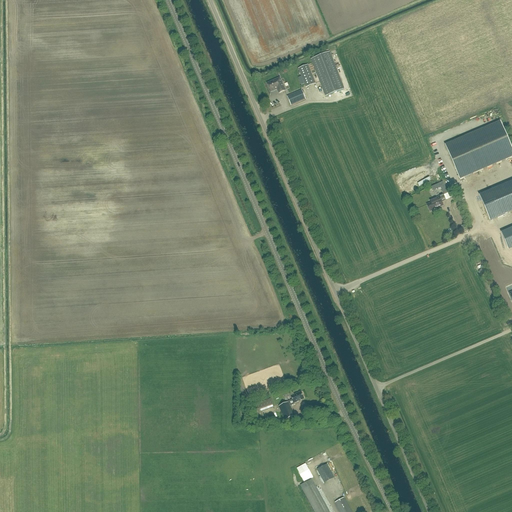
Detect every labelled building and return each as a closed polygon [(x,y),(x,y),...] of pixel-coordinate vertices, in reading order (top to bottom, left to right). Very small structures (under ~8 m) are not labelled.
[(345,90),(332,53),(313,59),(326,97),(345,90)] [(310,65),(300,69),(307,88),(316,84),(310,65)] [(285,91),(279,79),(267,84),(270,93),(277,90),(279,94),(285,91)] [(288,95),(292,106),(307,101),(304,90),(288,95)] [(480,119),(475,121),(476,126),(488,123),(486,116),(480,118),(480,119)] [(511,157),(511,149),(500,122),(445,145),(460,180),(511,157)] [(511,181),(479,195),(490,221),(511,212),(511,181)] [(443,182),(432,187),(433,191),(441,188),(444,195),(448,193),(443,182)] [(445,200),(443,195),(438,197),(439,200),(427,205),(430,212),(443,206),(441,202),(445,200)] [(304,399),(301,392),(291,397),(292,400),(288,401),(289,402),(279,407),(285,421),(295,416),(290,406),(295,404),(294,403),(304,399)] [(276,410),(273,404),(260,410),(262,414),(267,412),(268,413),(276,410)] [(317,470),(324,484),(335,478),(327,465),(317,470)] [(329,511),(312,480),(301,486),(314,511),(329,511)] [(351,511),(344,498),(335,503),(340,511),(351,511)]
